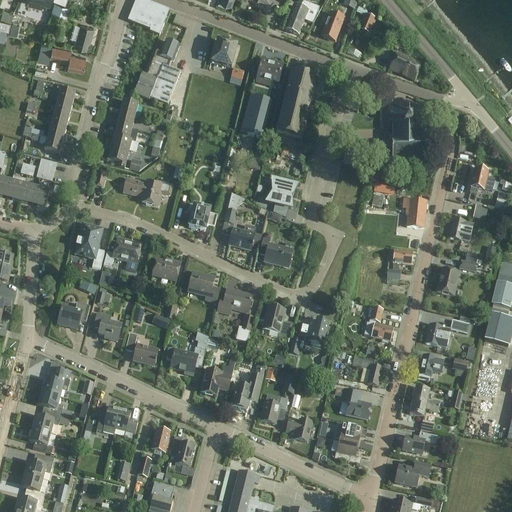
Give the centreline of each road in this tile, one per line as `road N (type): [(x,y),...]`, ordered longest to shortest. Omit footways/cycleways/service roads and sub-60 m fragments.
road 1 (residential): [(77,206),(128,218),(282,292),(311,289),(335,239),(310,214),(342,68)]
road 2 (residential): [(370,497),(449,134),(431,113),(372,87),(367,75)]
road 3 (residential): [(77,206),(74,180),(94,90),(125,0)]
road 4 (residential): [(215,425),(27,339)]
road 5 (tertiary): [(342,68),(165,0)]
road 6 (residential): [(370,497),(215,425)]
road 7 (tertiary): [(468,99),(386,0)]
